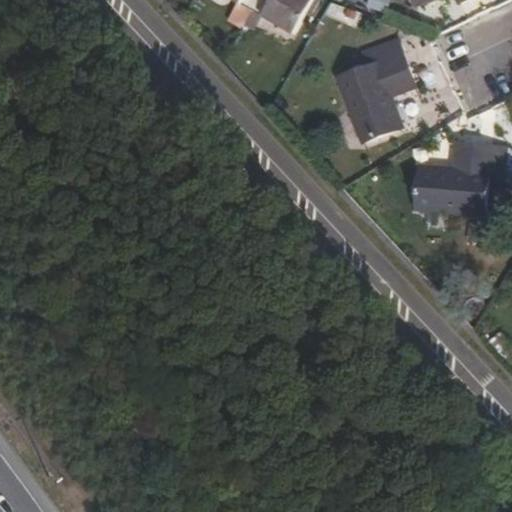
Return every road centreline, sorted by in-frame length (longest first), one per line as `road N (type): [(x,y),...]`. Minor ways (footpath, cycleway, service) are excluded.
road 1 (tertiary): [(96,0),(511,442)]
road 2 (tertiary): [(511,403),(135,0)]
